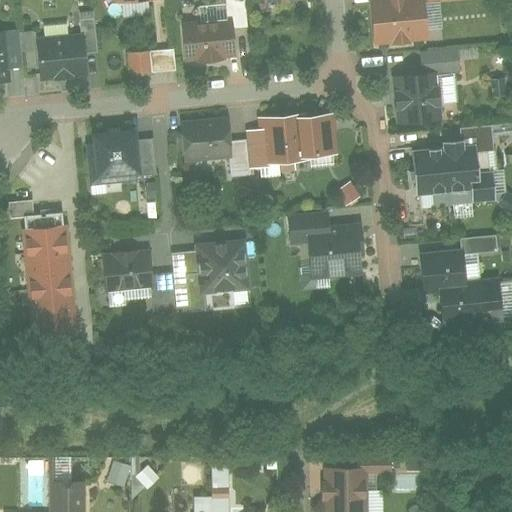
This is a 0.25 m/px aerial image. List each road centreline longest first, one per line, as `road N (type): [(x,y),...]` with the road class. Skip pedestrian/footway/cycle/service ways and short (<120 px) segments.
road 1 (residential): [(0,130),(20,114),(340,81)]
road 2 (residential): [(340,81),(374,116),(391,296)]
